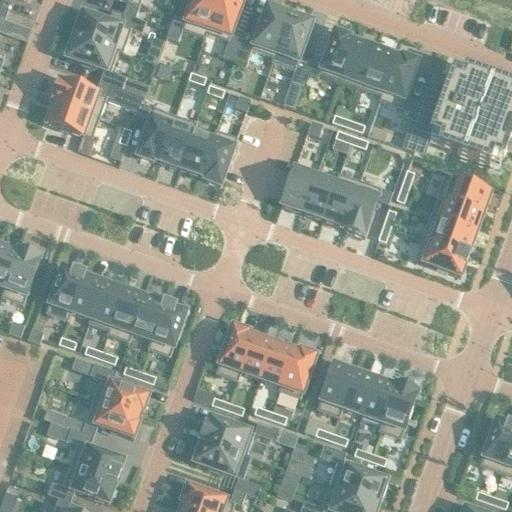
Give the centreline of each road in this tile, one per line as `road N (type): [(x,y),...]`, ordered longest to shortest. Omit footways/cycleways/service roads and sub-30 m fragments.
road 1 (residential): [(242,224),(489,311)]
road 2 (residential): [(465,379),(219,291)]
road 3 (residential): [(4,141),(242,224)]
road 4 (residential): [(219,291),(141,511)]
road 5 (residential): [(219,291),(0,212)]
road 6 (residential): [(511,68),(318,0)]
road 7 (residential): [(4,141),(54,0)]
road 8 (residential): [(465,379),(419,511)]
